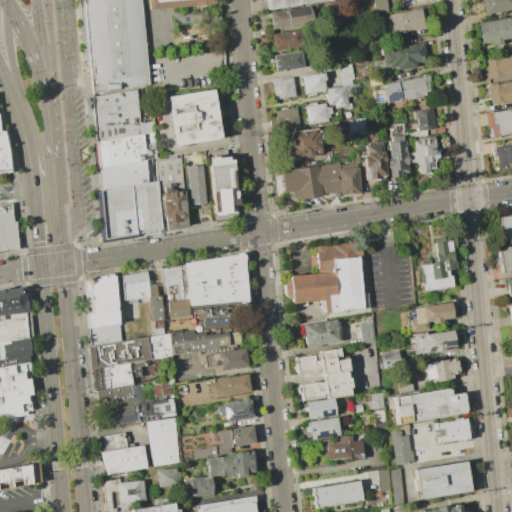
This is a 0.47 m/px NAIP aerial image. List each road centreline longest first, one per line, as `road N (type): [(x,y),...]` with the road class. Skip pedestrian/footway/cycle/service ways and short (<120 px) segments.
road 1 (tertiary): [(450,0),(496,511)]
road 2 (residential): [(237,0),(282,511)]
road 3 (residential): [(62,265),(511,191)]
road 4 (secondary): [(84,511),(62,265)]
road 5 (secondary): [(40,267),(62,511)]
